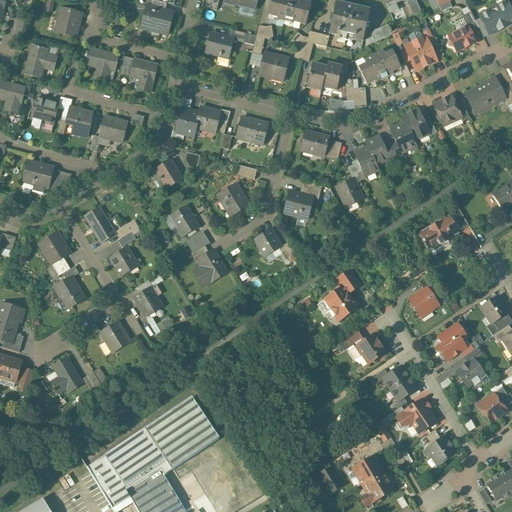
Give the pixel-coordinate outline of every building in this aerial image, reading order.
[(216,0),(206,0),(204,7),(214,10),(216,0)] [(253,0),(224,0),(224,2),(251,8),(253,0)] [(298,0),(271,0),(268,15),(284,19),(285,20),(285,18),(292,19),(292,21),(305,25),(311,3),(299,0),(298,0)] [(415,0),(409,0),(406,1),(413,17),(421,13),(415,0)] [(386,4),(387,8),(390,14),(393,12),(398,10),(395,3),(394,4),(393,1),(386,4)] [(449,1),(438,6),(441,12),(451,7),(449,1)] [(113,24),(120,25),(122,15),(127,16),(129,4),(116,2),(113,24)] [(369,10),(336,2),(329,34),(362,41),(369,10)] [(511,12),(508,5),(506,2),(505,2),(505,3),(481,15),(480,15),(479,16),(480,19),(489,35),(489,36),(491,35),(490,34),(499,30),(499,31),(508,26),(507,26),(511,23),(511,12)] [(151,7),(146,6),(141,26),(155,30),(154,31),(167,35),(172,13),(151,7)] [(81,14),(61,9),(55,33),(75,38),(81,14)] [(470,12),(461,16),(467,27),(467,26),(470,32),(478,28),(475,21),(470,12)] [(292,19),(285,18),(285,20),(284,19),(282,24),(289,26),(290,23),(292,21),(292,19)] [(483,37),(489,35),(480,19),(475,21),(478,28),(483,37)] [(387,25),(370,32),(374,43),(391,35),(387,25)] [(271,26),(265,27),(259,26),(256,36),(264,38),(271,40),(273,36),(271,26)] [(467,27),(448,36),(450,41),(448,46),(454,48),(456,52),(475,42),(470,32),(467,26),(467,27)] [(397,44),(401,42),(398,36),(404,33),(401,27),(391,31),(397,44)] [(228,38),(209,33),(205,53),(227,58),(231,42),(243,44),(245,34),(230,30),(228,38)] [(439,49),(431,31),(426,34),(428,38),(434,51),(439,49)] [(328,36),(309,32),(308,38),(307,42),(313,44),(326,47),(328,36)] [(302,37),(297,33),(291,41),(290,45),(305,49),(305,48),(306,42),(307,42),(308,38),(302,37)] [(264,38),(256,36),(252,52),(260,54),(264,38)] [(428,38),(416,43),(429,70),(440,64),(434,51),(428,38)] [(307,42),(306,42),(305,48),(305,49),(302,60),(308,62),(313,44),(307,42)] [(417,75),(429,70),(416,43),(405,49),(417,75)] [(47,51),(31,47),(24,74),(40,78),(43,67),(52,69),(55,58),(46,55),(47,51)] [(117,56),(90,49),(86,65),(96,68),(94,77),(110,81),(117,56)] [(382,50),(363,60),(365,64),(357,68),(366,86),(375,81),(376,83),(393,75),(392,73),(400,69),(399,66),(391,51),(384,55),(382,50)] [(287,59),(264,54),(259,74),(272,78),(272,75),(282,78),(287,59)] [(134,60),(124,57),(120,73),(128,75),(129,71),(131,71),(134,60)] [(156,66),(134,60),(131,71),(129,78),(141,81),(139,91),(149,93),(156,66)] [(511,60),(510,63),(511,65),(500,71),(508,87),(509,89),(511,87),(511,60)] [(326,68),(312,64),(306,87),(321,90),(322,87),(326,68)] [(342,67),(327,64),(326,68),(322,87),(336,90),(342,67)] [(410,75),(404,64),(399,66),(400,69),(404,78),(410,75)] [(496,81),(483,88),(482,86),(464,94),(474,114),(504,99),(505,99),(501,91),(496,81)] [(23,89),(0,83),(0,98),(9,100),(6,110),(17,113),(23,89)] [(352,84),(345,85),(346,102),(353,101),(353,89),(352,84)] [(511,94),(509,89),(508,87),(501,91),(505,99),(504,99),(508,107),(511,104),(511,94)] [(364,88),(353,89),(353,101),(354,108),(366,107),(364,88)] [(451,96),(433,105),(437,114),(436,117),(437,120),(440,121),(449,118),(450,121),(453,122),(460,118),(461,118),(455,105),(451,96)] [(342,102),(330,99),(327,111),(342,112),(342,102)] [(58,106),(36,101),(32,120),(53,125),(58,106)] [(469,118),(461,102),(455,105),(461,118),(460,118),(462,122),(469,118)] [(93,115),(71,109),(67,126),(73,128),(71,135),(87,139),(93,115)] [(220,114),(201,109),(199,115),(196,130),(215,135),(216,133),(218,122),(220,114)] [(199,115),(181,110),(174,137),(192,142),(199,115)] [(418,110),(402,117),(405,123),(413,141),(428,134),(429,134),(424,123),(418,110)] [(132,113),(130,122),(141,125),(144,116),(132,113)] [(127,123),(104,117),(99,137),(101,138),(122,143),(127,123)] [(267,124),(240,118),(236,136),(243,138),(243,140),(262,144),(267,124)] [(430,120),(424,123),(429,134),(428,134),(429,137),(436,134),(430,120)] [(227,123),(218,122),(216,133),(224,135),(227,123)] [(405,123),(389,130),(395,142),(400,153),(401,153),(416,146),(413,141),(405,123)] [(328,138),(304,132),(300,150),(323,156),(327,140),(328,138)] [(230,137),(224,135),(220,148),(227,150),(230,137)] [(99,137),(93,136),(89,150),(97,152),(101,138),(99,137)] [(379,137),(365,143),(367,148),(368,148),(375,165),(388,159),(389,159),(384,148),(379,137)] [(341,144),(327,140),(323,156),(337,159),(341,144)] [(395,142),(389,145),(395,159),(402,156),(401,153),(400,153),(395,142)] [(389,145),(384,148),(389,159),(388,159),(389,161),(395,159),(389,145)] [(367,148),(354,154),(356,160),(362,172),(364,176),(378,170),(375,165),(368,148),(367,148)] [(199,156),(186,152),(184,161),(189,168),(196,169),(199,156)] [(356,160),(351,162),(352,165),(356,174),(357,174),(362,172),(356,160)] [(52,168),(28,162),(23,182),(32,184),(46,188),(47,188),(48,184),(52,170),(52,168)] [(154,171),(151,173),(163,192),(181,180),(170,162),(154,171)] [(150,163),(140,170),(144,177),(151,173),(154,171),(150,163)] [(356,174),(352,165),(346,168),(352,180),(358,177),(357,174),(356,174)] [(256,170),(240,166),(238,175),(254,179),(256,170)] [(59,171),(52,170),(48,184),(55,186),(56,183),(59,171)] [(65,173),(59,171),(56,183),(62,185),(65,173)] [(65,173),(62,185),(68,186),(71,174),(65,173)] [(352,180),(337,187),(345,206),(361,199),(352,180)] [(320,186),(302,182),(299,194),(309,197),(309,199),(311,200),(317,201),(320,186)] [(511,185),(510,183),(492,196),(502,211),(511,204),(511,185)] [(46,188),(32,184),(30,190),(31,192),(42,195),(44,193),(46,188)] [(235,185),(218,195),(218,196),(217,198),(219,201),(221,202),(230,216),(248,206),(235,185)] [(299,194),(289,192),(284,213),(306,219),(311,200),(309,199),(309,197),(299,194)] [(185,207),(170,216),(183,237),(198,228),(185,207)] [(99,209),(85,217),(100,243),(115,234),(99,209)] [(459,210),(451,215),(454,220),(462,215),(459,210)] [(448,216),(418,234),(422,241),(423,243),(424,243),(428,250),(439,244),(440,245),(448,240),(447,239),(455,234),(455,232),(457,233),(458,232),(448,216)] [(134,221),(116,232),(120,239),(131,232),(138,228),(134,221)] [(202,230),(185,241),(193,253),(210,242),(202,230)] [(271,230),(253,240),(264,258),(279,250),(281,248),(281,247),(271,230)] [(120,239),(118,240),(122,247),(135,238),(131,232),(120,239)] [(15,238),(2,234),(0,237),(0,239),(0,247),(11,250),(15,238)] [(58,235),(41,247),(52,265),(63,258),(70,254),(58,235)] [(286,243),(281,247),(281,248),(279,250),(286,260),(294,255),(286,243)] [(126,247),(110,258),(122,277),(131,271),(129,269),(137,264),(126,247)] [(208,254),(204,247),(191,254),(195,262),(198,260),(208,254)] [(208,254),(198,260),(205,273),(198,277),(204,287),(226,273),(212,252),(208,254)] [(63,258),(52,265),(59,276),(62,274),(70,269),(63,258)] [(70,269),(62,274),(66,280),(71,277),(77,273),(74,267),(70,269)] [(349,272),(337,280),(341,286),(347,294),(359,286),(349,272)] [(428,275),(418,282),(423,290),(426,288),(427,291),(435,286),(428,275)] [(66,280),(54,287),(61,298),(57,301),(56,304),(60,311),(63,311),(84,298),(71,277),(66,280)] [(148,281),(134,289),(138,295),(150,288),(150,289),(152,287),(148,281)] [(347,294),(341,286),(336,290),(337,292),(324,300),(331,310),(330,311),(333,316),(335,315),(338,320),(356,308),(355,306),(356,306),(356,305),(353,300),(352,300),(352,301),(347,294)] [(138,295),(133,298),(145,317),(161,307),(150,289),(150,288),(138,295)] [(423,290),(409,300),(420,316),(427,311),(429,311),(438,306),(427,291),(426,288),(423,290)] [(497,297),(480,308),(486,317),(488,316),(493,323),(506,314),(508,313),(497,297)] [(303,315),(314,309),(307,298),(296,305),(303,315)] [(24,311),(1,304),(0,306),(0,340),(3,341),(11,343),(13,335),(17,322),(20,323),(24,311)] [(511,322),(506,314),(493,323),(498,332),(492,336),(493,336),(511,322)] [(148,318),(153,333),(172,326),(169,318),(155,323),(152,317),(148,318)] [(511,322),(493,336),(498,343),(503,339),(511,332),(511,331),(508,326),(511,323),(511,322)] [(130,342),(118,323),(101,333),(113,353),(130,342)] [(456,324),(437,337),(442,343),(436,347),(446,361),(460,352),(466,348),(465,348),(461,342),(466,339),(456,324)] [(95,325),(81,333),(85,339),(98,330),(95,325)] [(358,331),(345,339),(349,345),(361,336),(358,331)] [(511,332),(503,339),(511,352),(511,332)] [(23,338),(13,335),(11,343),(3,341),(1,348),(18,353),(23,338)] [(373,335),(356,347),(360,355),(359,357),(359,360),(362,363),(364,364),(366,364),(367,363),(367,364),(385,353),(373,335)] [(470,345),(465,348),(466,348),(460,352),(464,358),(473,350),(470,345)] [(473,350),(464,358),(468,363),(472,360),(473,360),(481,354),(477,348),(473,350)] [(21,362),(7,358),(1,378),(15,382),(21,362)] [(69,364),(65,359),(64,359),(51,367),(58,377),(50,382),(57,394),(65,389),(68,392),(82,384),(69,364)] [(468,363),(466,364),(466,363),(460,367),(461,368),(456,372),(467,388),(472,384),(474,386),(480,381),(479,379),(484,375),(473,360),(472,360),(468,363)] [(383,395),(410,376),(409,377),(407,375),(406,375),(401,367),(388,375),(382,379),(383,380),(390,390),(383,395)] [(511,368),(511,367),(496,377),(501,384),(511,375),(511,368)] [(374,385),(383,380),(382,379),(388,375),(384,370),(370,380),(374,385)] [(100,385),(93,372),(83,378),(91,390),(100,385)] [(390,391),(397,401),(398,402),(403,398),(416,389),(410,381),(411,381),(409,378),(411,377),(410,376),(383,395),(384,395),(390,391)] [(443,388),(451,382),(448,378),(440,384),(443,388)] [(511,403),(502,387),(493,394),(504,408),(511,403)] [(493,394),(485,401),(486,402),(479,408),(480,409),(479,412),(482,415),(485,415),(491,423),(506,411),(504,408),(493,394)] [(191,398),(87,468),(112,509),(130,498),(125,491),(160,470),(164,476),(219,439),(191,398)] [(389,407),(392,412),(401,407),(406,403),(403,398),(398,402),(397,401),(389,407)] [(404,412),(395,418),(402,428),(407,424),(408,426),(411,424),(418,434),(436,422),(421,400),(404,412)] [(395,418),(404,412),(401,407),(392,412),(386,417),(389,422),(395,418)] [(467,431),(474,429),(471,420),(464,423),(467,431)] [(385,427),(378,431),(383,441),(390,438),(385,427)] [(419,441),(425,450),(440,440),(434,431),(419,441)] [(447,443),(443,438),(440,440),(425,450),(431,458),(434,458),(439,465),(447,460),(446,458),(454,453),(451,448),(451,447),(448,442),(447,443)] [(374,456),(352,469),(357,477),(361,485),(373,478),(375,481),(385,475),(374,456)] [(315,469),(318,474),(330,467),(327,462),(315,469)] [(330,467),(318,474),(330,494),(342,487),(330,467)] [(357,477),(352,469),(346,473),(351,480),(357,477)] [(160,470),(125,491),(130,498),(138,511),(185,511),(164,476),(160,470)] [(511,470),(507,474),(505,471),(497,475),(509,495),(511,493),(511,470)] [(373,478),(361,485),(367,495),(360,499),(364,507),(372,502),(372,503),(394,491),(385,475),(375,481),(373,478)] [(509,495),(497,475),(490,480),(491,483),(486,486),(495,501),(501,498),(502,499),(509,495)] [(256,487),(236,496),(240,505),(260,496),(256,487)] [(478,491),(487,503),(491,499),(482,487),(478,491)] [(49,511),(42,499),(20,511),(49,511)]
